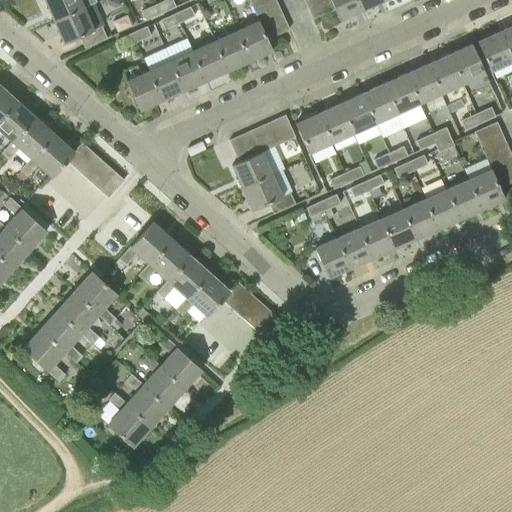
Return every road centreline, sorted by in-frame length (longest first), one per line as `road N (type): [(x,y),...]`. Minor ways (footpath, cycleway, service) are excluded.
road 1 (residential): [(137,148),(465,0)]
road 2 (residential): [(339,310),(312,304),(137,148)]
road 3 (residential): [(339,310),(511,234)]
road 4 (residential): [(137,148),(0,26)]
